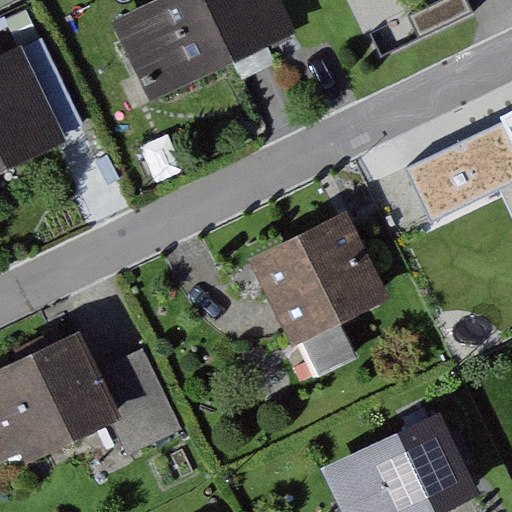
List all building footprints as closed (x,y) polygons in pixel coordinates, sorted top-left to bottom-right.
[(291,0),(173,0),(125,23),(162,102),(307,34),(291,0)] [(0,179),(73,146),(27,49),(0,61),(0,179)] [(511,128),(490,139),(511,184),(511,128)] [(393,306),(352,220),(259,264),(300,350),(393,306)] [(123,422),(83,337),(0,375),(0,453),(10,475),(123,422)] [(453,511),(481,499),(444,421),(327,476),(344,511),(453,511)]
